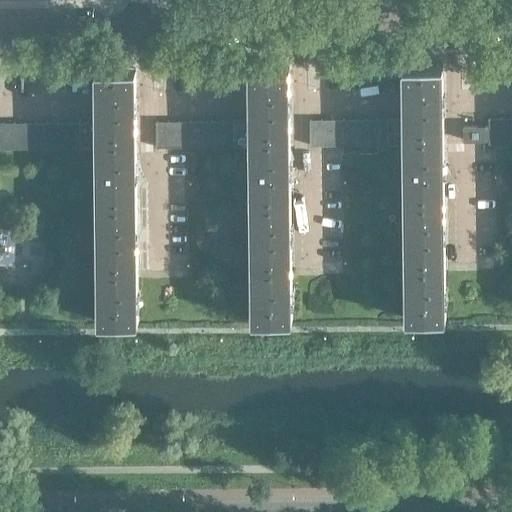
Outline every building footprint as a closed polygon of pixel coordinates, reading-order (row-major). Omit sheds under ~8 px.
[(444,126),(443,64),(404,64),(404,118),(404,126),(444,126)] [(290,127),(290,66),(250,66),(251,119),(251,128),(290,127)] [(136,129),(136,67),(96,67),(97,121),(97,129),(136,129)] [(500,142),(500,117),(489,117),(489,126),(489,138),(489,143),(500,142)] [(511,142),(511,117),(500,117),(500,142),(511,142)] [(346,144),(346,118),(335,119),(335,144),(346,144)] [(357,144),(357,118),(346,118),(346,144),(357,144)] [(368,144),(368,118),(357,118),(357,144),(368,144)] [(379,144),(379,118),(368,118),(368,144),(379,144)] [(390,144),(390,118),(379,118),(379,144),(390,144)] [(405,144),(404,126),(404,118),(390,118),(390,144),(405,144)] [(237,145),(236,119),(225,120),(226,145),(237,145)] [(251,145),(251,128),(251,119),(236,119),(237,145),(251,145)] [(324,144),(324,119),(309,119),(310,145),(324,144)] [(335,144),(335,119),(324,119),(324,144),(335,144)] [(171,146),(170,120),(156,120),(156,146),(171,146)] [(182,146),(181,120),(170,120),(171,146),(182,146)] [(193,146),(192,120),(181,120),(182,146),(193,146)] [(204,146),(203,120),(192,120),(193,146),(204,146)] [(215,146),(214,120),(203,120),(204,146),(215,146)] [(226,145),(225,120),(214,120),(215,146),(226,145)] [(48,147),(47,121),(36,122),(37,147),(48,147)] [(59,147),(58,121),(47,121),(48,147),(59,147)] [(70,147),(69,121),(58,121),(59,147),(70,147)] [(81,147),(80,121),(69,121),(70,147),(81,147)] [(97,147),(97,129),(97,121),(80,121),(81,147),(97,147)] [(15,148),(14,122),(3,122),(4,148),(15,148)] [(26,148),(25,122),(14,122),(15,148),(26,148)] [(37,147),(36,122),(25,122),(26,148),(37,147)] [(489,138),(489,126),(487,126),(487,125),(464,125),(464,139),(487,139),(487,138),(489,138)] [(445,190),(444,126),(404,126),(405,144),(405,191),(445,190)] [(291,192),(290,127),(251,128),(251,145),(252,192),(291,192)] [(137,193),(136,129),(97,129),(97,147),(98,194),(137,193)] [(445,255),(445,190),(405,191),(406,256),(445,255)] [(292,257),(291,192),(252,192),(252,257),(292,257)] [(138,258),(137,193),(98,194),(99,259),(138,258)] [(446,317),(445,255),(406,256),(407,317),(446,317)] [(292,318),(292,257),(252,257),(253,319),(292,318)] [(139,320),(138,258),(99,259),(99,320),(139,320)]
